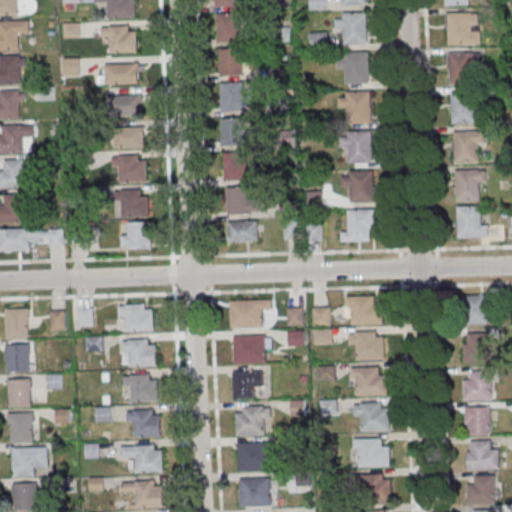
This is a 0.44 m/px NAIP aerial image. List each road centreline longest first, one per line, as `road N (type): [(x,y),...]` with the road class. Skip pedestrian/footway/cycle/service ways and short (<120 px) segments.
road 1 (residential): [(201,511),(176,0)]
road 2 (residential): [(429,511),(405,0)]
road 3 (residential): [(511,264),(0,279)]
